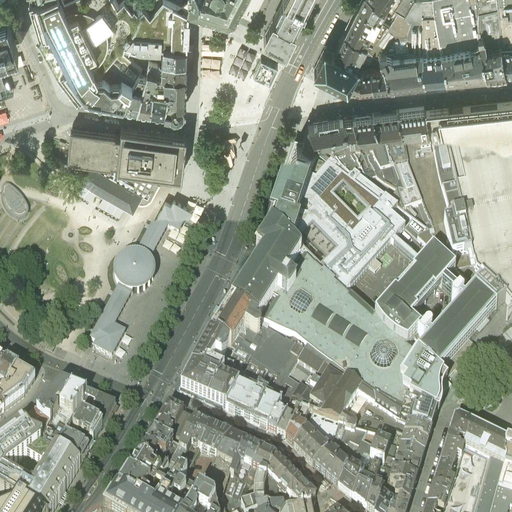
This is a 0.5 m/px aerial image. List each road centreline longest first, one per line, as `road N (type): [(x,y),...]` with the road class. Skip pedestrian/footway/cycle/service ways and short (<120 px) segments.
road 1 (unclassified): [(147,399),(225,256),(276,115)]
road 2 (residential): [(276,115),(183,125),(70,113)]
road 3 (residential): [(511,418),(483,424),(450,406),(415,511)]
road 4 (unclassified): [(83,511),(147,399)]
road 5 (unclassified): [(276,115),(333,0)]
